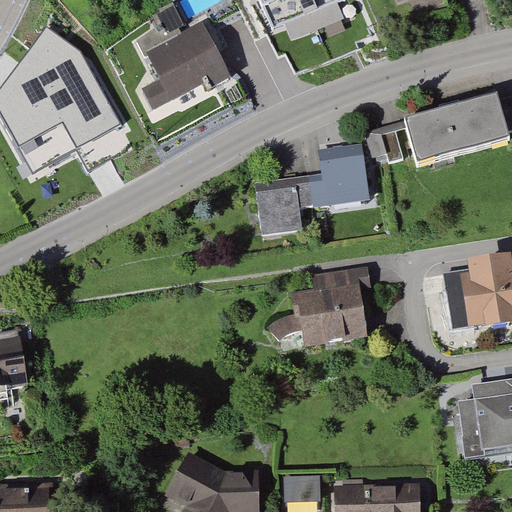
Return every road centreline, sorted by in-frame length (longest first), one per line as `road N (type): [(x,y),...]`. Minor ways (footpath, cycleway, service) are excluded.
road 1 (tertiary): [(0,263),(354,90),(511,46)]
road 2 (residential): [(511,357),(454,365),(436,359),(423,345),(413,288),(418,268),(434,256),(511,245)]
